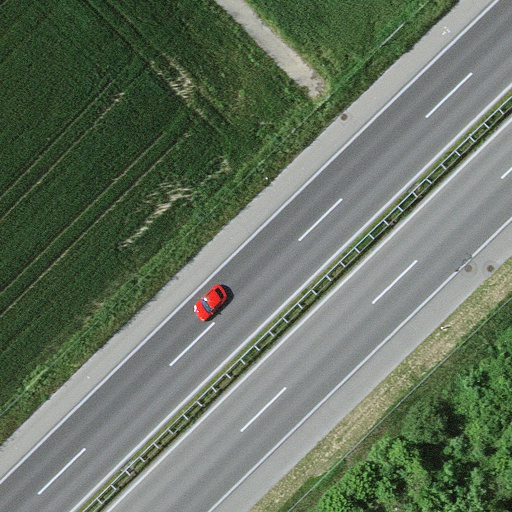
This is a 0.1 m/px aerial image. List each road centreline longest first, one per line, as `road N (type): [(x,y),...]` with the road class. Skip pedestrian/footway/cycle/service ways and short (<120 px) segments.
road 1 (motorway): [(511,34),(20,511)]
road 2 (motorway): [(158,511),(511,168)]
